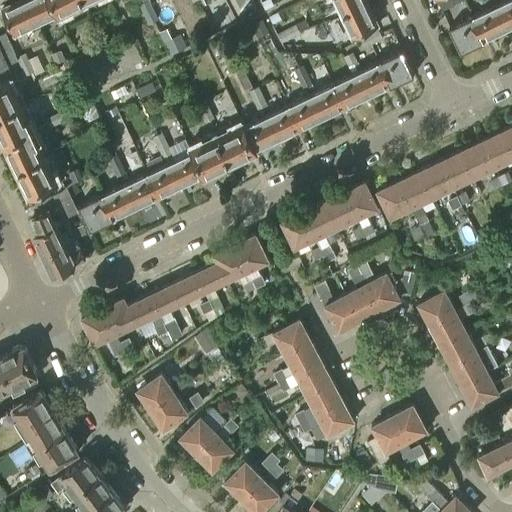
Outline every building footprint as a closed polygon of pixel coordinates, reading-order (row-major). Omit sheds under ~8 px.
[(36,22),(25,0),(17,0),(2,7),(14,33),(36,22)] [(25,0),(36,22),(58,11),(59,11),(53,0),(25,0)] [(53,0),(59,11),(58,11),(61,17),(87,5),(84,0),(53,0)] [(147,0),(140,4),(145,13),(153,9),(148,0),(147,0)] [(265,9),(274,5),(271,0),(264,0),(262,2),(265,9)] [(334,0),(341,14),(367,1),(366,0),(334,0)] [(511,0),(503,0),(495,4),(507,28),(511,26),(511,0)] [(378,24),(367,1),(341,14),(352,36),(378,24)] [(485,39),(507,28),(495,4),(473,14),(485,39)] [(153,9),(145,13),(149,23),(157,19),(153,9)] [(269,16),(273,24),(281,19),(277,11),(269,16)] [(462,50),(485,39),(473,14),(450,26),(462,50)] [(262,18),(250,23),(257,37),(268,31),(262,18)] [(93,27),(97,36),(105,32),(101,23),(93,27)] [(287,28),(290,37),(300,32),(296,23),(287,28)] [(290,37),(287,28),(278,33),(281,41),(290,37)] [(369,34),(373,42),(383,38),(379,29),(369,34)] [(6,31),(0,34),(0,47),(8,64),(18,59),(17,56),(15,53),(16,52),(6,31)] [(105,32),(97,36),(102,46),(110,42),(105,32)] [(164,41),(170,53),(185,46),(180,34),(172,37),(164,41)] [(364,46),(373,42),(369,34),(360,38),(364,46)] [(0,68),(8,65),(8,64),(0,47),(0,68)] [(402,48),(379,60),(391,84),(414,73),(402,48)] [(65,59),(61,49),(51,53),(56,63),(65,59)] [(343,56),(348,65),(357,61),(353,51),(343,56)] [(25,52),(17,56),(18,59),(21,65),(29,61),(25,52)] [(368,95),(391,84),(379,60),(356,70),(368,95)] [(29,61),(21,65),(26,75),(34,71),(29,61)] [(294,68),(299,77),(307,73),(302,64),(294,68)] [(253,86),(245,69),(237,72),(245,90),(253,86)] [(368,95),(356,70),(334,81),(346,106),(368,95)] [(307,73),(299,77),(303,87),(311,83),(307,73)] [(261,82),(257,75),(250,78),(253,85),(261,82)] [(0,81),(0,113),(25,102),(13,76),(0,81)] [(152,81),(136,88),(140,97),(157,89),(152,81)] [(334,81),(311,92),(323,117),(346,106),(334,81)] [(249,89),(254,99),(262,95),(258,85),(249,89)] [(120,87),(112,90),(116,97),(123,94),(120,87)] [(301,128),(323,117),(311,92),(289,103),(301,128)] [(266,104),(262,95),(254,99),(258,108),(266,104)] [(197,103),(201,112),(209,108),(205,99),(197,103)] [(37,127),(25,102),(0,113),(0,129),(6,142),(37,127)] [(289,103),(266,114),(278,138),(301,128),(289,103)] [(106,112),(109,118),(118,114),(115,108),(106,112)] [(213,118),(209,108),(201,112),(205,121),(213,118)] [(56,113),(59,122),(69,117),(65,109),(56,113)] [(50,126),(59,122),(56,113),(46,118),(50,126)] [(255,150),(278,138),(266,114),(244,124),(243,125),(255,150)] [(230,162),(255,150),(243,125),(244,124),(241,118),(215,131),(230,162)] [(511,125),(503,130),(511,148),(511,125)] [(6,142),(18,167),(49,152),(37,127),(6,142)] [(511,148),(503,130),(482,140),(495,167),(511,159),(511,148)] [(153,135),(158,145),(166,141),(161,131),(153,135)] [(189,143),(192,149),(204,174),(230,162),(215,131),(189,143)] [(462,150),(475,177),(495,167),(482,140),(462,150)] [(166,141),(158,145),(163,154),(170,150),(166,141)] [(181,185),(204,174),(192,149),(169,160),(181,185)] [(462,150),(441,159),(454,187),(475,177),(462,150)] [(62,178),(49,152),(18,167),(30,193),(62,178)] [(113,166),(121,163),(116,153),(108,157),(113,166)] [(453,207),(462,203),(454,187),(441,159),(420,169),(433,196),(445,191),(453,207)] [(169,160),(147,171),(159,196),(181,185),(169,160)] [(125,172),(121,163),(113,166),(117,176),(125,172)] [(70,174),(73,181),(75,181),(78,179),(78,178),(83,176),(78,166),(68,170),(70,174)] [(412,206),(420,223),(421,222),(422,223),(426,233),(427,234),(436,230),(422,202),(433,196),(420,169),(399,179),(412,206)] [(511,178),(508,170),(499,175),(503,183),(511,178)] [(136,206),(159,196),(147,171),(125,182),(136,206)] [(73,181),(70,174),(62,178),(65,186),(66,185),(73,181)] [(495,187),(503,183),(499,175),(491,179),(495,187)] [(378,206),(365,179),(344,189),(357,216),(361,225),(366,233),(375,229),(366,212),(378,206)] [(391,216),(404,210),(412,206),(399,179),(378,189),(391,216)] [(80,189),(75,181),(73,181),(66,185),(67,186),(66,186),(71,197),(80,189)] [(125,182),(102,192),(114,217),(136,206),(125,182)] [(41,230),(66,218),(70,216),(69,213),(77,209),(71,197),(66,186),(60,191),(36,203),(39,211),(33,214),(41,230)] [(324,199),(337,226),(357,216),(344,189),(324,199)] [(462,203),(470,199),(466,190),(457,194),(462,203)] [(91,228),(114,217),(102,192),(79,203),(91,228)] [(337,226),(324,199),(303,209),(316,236),(324,254),(333,249),(325,232),(337,226)] [(316,258),(324,254),(316,236),(303,209),(282,219),(295,246),(307,240),(316,258)] [(35,232),(44,250),(59,243),(61,246),(76,239),(66,218),(41,230),(35,232)] [(417,237),(426,233),(422,223),(413,227),(417,237)] [(366,233),(361,225),(353,229),(357,238),(366,233)] [(256,231),(235,241),(255,284),(264,280),(257,265),(269,258),(256,231)] [(44,250),(54,272),(85,258),(76,239),(61,246),(59,243),(44,250)] [(255,284),(235,241),(213,251),(217,259),(226,279),(238,273),(246,289),(255,284)] [(356,262),(361,272),(366,281),(380,308),(401,297),(387,270),(375,276),(365,257),(356,262)] [(214,285),(226,279),(217,259),(194,270),(204,290),(208,298),(212,306),(213,306),(222,301),(214,285)] [(347,266),(352,277),(361,272),(356,262),(347,266)] [(405,269),(400,287),(402,290),(411,293),(417,272),(405,269)] [(182,300),(204,290),(194,270),(172,280),(182,300)] [(360,318),(346,292),(335,298),(325,278),(315,283),(318,290),(325,303),(339,329),(360,318)] [(172,280),(151,291),(168,327),(176,323),(168,307),(182,300),(172,280)] [(346,292),(360,318),(380,308),(366,281),(346,292)] [(430,322),(456,308),(455,308),(445,287),(418,301),(430,322)] [(464,303),(473,298),(469,290),(460,295),(464,303)] [(173,337),(168,327),(151,291),(128,302),(137,322),(150,316),(165,345),(174,340),(173,337)] [(124,294),(103,304),(116,332),(137,322),(128,302),(124,294)] [(430,322),(440,342),(467,328),(460,317),(483,305),(478,295),(473,298),(464,303),(455,308),(456,308),(430,322)] [(217,314),(213,306),(212,306),(208,298),(200,302),(209,320),(217,314)] [(225,308),(222,301),(213,306),(217,314),(225,308)] [(124,349),(120,340),(116,332),(103,304),(82,315),(95,342),(107,336),(121,364),(129,360),(124,349)] [(275,333),(284,351),(311,337),(300,316),(265,335),(267,338),(275,333)] [(176,323),(168,327),(173,337),(180,333),(176,323)] [(206,328),(195,336),(205,350),(216,342),(206,328)] [(440,342),(451,363),(477,349),(478,349),(489,343),(495,340),(490,331),(472,339),(467,328),(440,342)] [(267,338),(265,335),(256,339),(260,348),(270,343),(267,338)] [(120,340),(124,349),(133,345),(129,336),(120,340)] [(322,357),(311,337),(284,351),(290,363),(273,372),(278,380),(295,371),(322,357)] [(13,349),(0,355),(0,388),(12,383),(14,387),(24,382),(22,378),(37,371),(24,344),(23,345),(20,343),(13,346),(13,349)] [(451,363),(462,383),(488,369),(499,363),(489,343),(478,349),(477,349),(451,363)] [(295,371),(278,380),(282,390),(300,380),(306,392),(332,378),(322,357),(295,371)] [(462,383),(473,404),(499,390),(500,390),(511,383),(511,372),(495,381),(488,369),(462,383)] [(150,407),(175,390),(162,371),(137,387),(150,407)] [(343,398),(332,378),(306,392),(312,404),(296,413),(300,421),(317,412),(343,398)] [(238,394),(242,394),(249,388),(242,380),(233,388),(238,394)] [(29,435),(32,433),(44,426),(45,428),(60,419),(40,388),(14,404),(21,416),(18,418),(29,435)] [(163,426),(188,409),(175,390),(150,407),(163,426)] [(205,399),(198,390),(190,396),(196,406),(205,399)] [(328,433),(354,419),(343,398),(317,412),(300,421),(305,429),(321,421),(328,433)] [(427,428),(413,401),(392,412),(406,439),(407,439),(427,428)] [(503,418),(498,408),(488,413),(494,423),(503,418)] [(415,455),(411,448),(407,439),(406,439),(392,412),(372,423),(377,434),(367,440),(379,463),(390,457),(386,450),(398,444),(406,460),(415,455)] [(218,430),(217,430),(201,414),(179,435),(196,452),(218,430)] [(223,424),(217,430),(218,430),(196,452),(213,468),(234,447),(224,437),(238,423),(231,417),(223,424)] [(52,465),(78,449),(60,419),(45,428),(44,426),(32,433),(40,445),(36,447),(41,455),(45,453),(52,465)] [(289,431),(292,437),(304,431),(300,425),(289,431)] [(471,437),(474,444),(483,440),(480,433),(471,437)] [(511,437),(502,443),(511,462),(511,461),(511,437)] [(24,461),(32,455),(23,442),(15,447),(24,461)] [(420,443),(411,448),(415,455),(424,450),(420,443)] [(500,467),(511,462),(502,443),(479,454),(489,474),(501,469),(500,467)] [(324,447),(308,445),(306,458),(322,459),(324,447)] [(262,461),(268,468),(269,468),(276,462),(279,459),(272,451),(262,461)] [(424,452),(417,456),(421,463),(428,460),(424,452)] [(118,511),(126,506),(85,454),(62,472),(52,481),(57,488),(68,480),(70,481),(66,484),(72,492),(76,489),(83,498),(79,501),(87,511),(118,511)] [(263,475),(262,474),(246,458),(225,480),(241,496),(263,475)] [(36,462),(25,469),(29,476),(40,469),(36,462)] [(268,468),(262,474),(263,475),(241,496),(257,511),(258,511),(279,491),(270,481),(282,468),(276,462),(269,468),(268,468)] [(348,471),(347,481),(358,482),(359,472),(348,471)] [(367,482),(372,483),(384,488),(386,489),(389,475),(368,472),(364,480),(367,482)] [(457,493),(456,492),(447,502),(422,473),(414,480),(440,508),(439,510),(441,511),(473,511),(475,511),(465,501),(466,500),(465,500),(467,499),(459,491),(458,492),(457,493)] [(40,487),(48,497),(54,491),(46,482),(40,487)] [(380,493),(370,485),(363,493),(372,501),(380,493)] [(277,511),(296,511),(292,509),(302,493),(293,488),(284,503),(277,511)] [(42,511),(49,506),(44,501),(35,509),(37,511),(42,511)]
